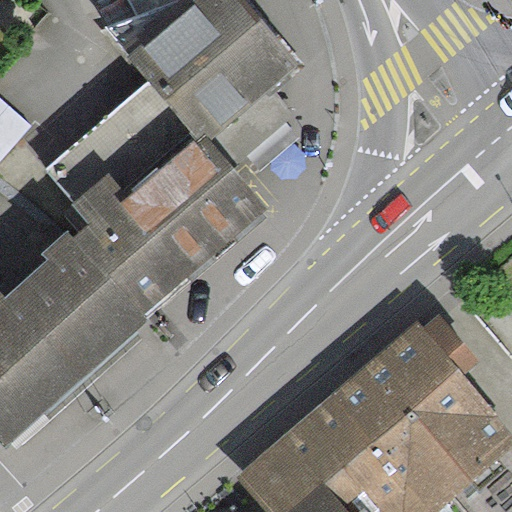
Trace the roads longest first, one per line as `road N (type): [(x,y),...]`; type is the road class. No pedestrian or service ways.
road 1 (primary): [(482,153),(95,511)]
road 2 (tertiary): [(482,153),(385,0)]
